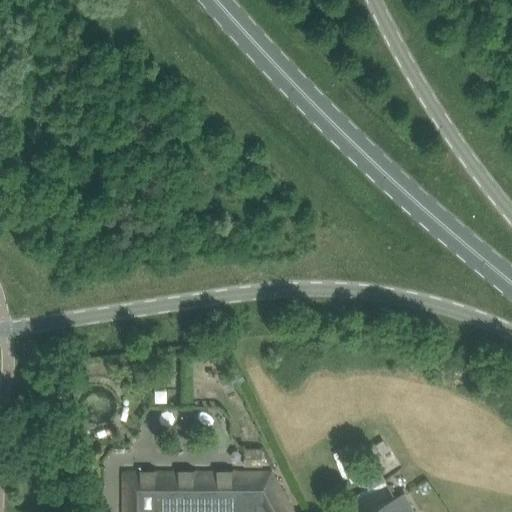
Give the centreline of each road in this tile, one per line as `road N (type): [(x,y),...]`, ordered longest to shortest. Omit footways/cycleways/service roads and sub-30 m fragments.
road 1 (primary): [(0,331),(312,291),(436,306),(511,336)]
road 2 (primary): [(511,279),(337,132),(212,0)]
road 3 (primary): [(511,218),(430,107),(376,0)]
